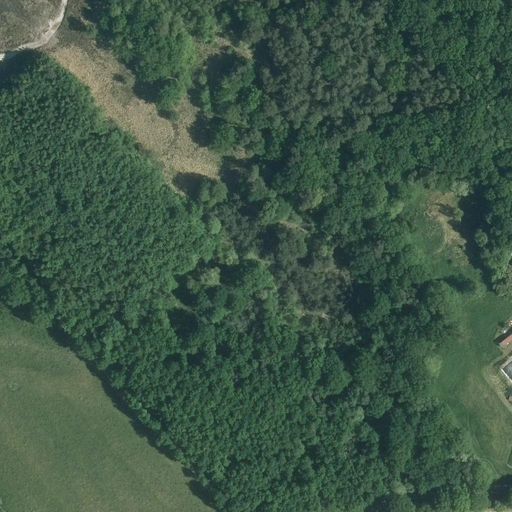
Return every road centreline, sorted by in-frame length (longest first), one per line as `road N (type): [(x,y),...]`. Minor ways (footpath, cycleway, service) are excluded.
road 1 (track): [(228,511),(0,252)]
road 2 (unclassified): [(369,511),(418,493),(511,489)]
